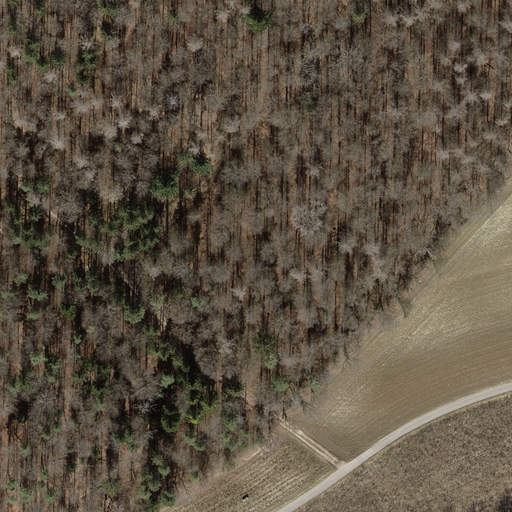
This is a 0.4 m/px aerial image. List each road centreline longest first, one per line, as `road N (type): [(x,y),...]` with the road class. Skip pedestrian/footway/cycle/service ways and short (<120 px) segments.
road 1 (track): [(0,179),(112,263),(206,376),(349,469)]
road 2 (track): [(154,0),(252,121),(195,197),(112,263)]
road 3 (unclassified): [(282,511),(416,424),(511,387)]
road 4 (track): [(252,121),(378,0)]
